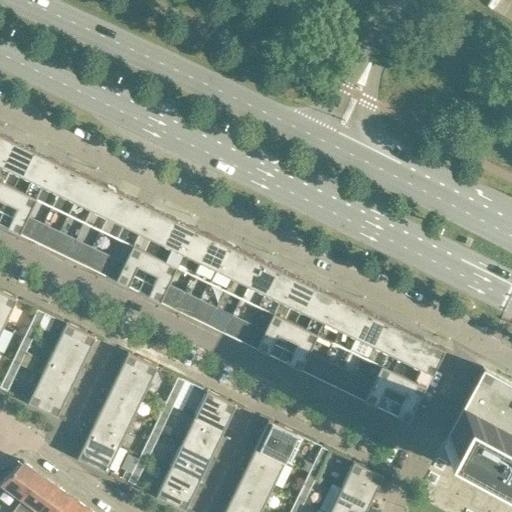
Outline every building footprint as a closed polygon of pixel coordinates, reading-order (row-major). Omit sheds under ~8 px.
[(0,159),(11,138),(0,132),(0,159)] [(11,138),(0,159),(0,180),(3,182),(10,167),(20,173),(32,148),(11,138)] [(32,148),(20,173),(32,178),(25,193),(35,198),(54,159),(32,148)] [(35,198),(36,199),(51,206),(70,167),(54,159),(35,198)] [(86,174),(70,167),(51,206),(67,214),(86,174)] [(67,214),(83,222),(102,182),(86,174),(67,214)] [(0,198),(6,202),(13,187),(0,180),(0,198)] [(119,190),(102,182),(83,222),(100,229),(119,190)] [(25,193),(13,187),(6,202),(17,207),(12,216),(7,227),(19,233),(36,199),(35,198),(25,193)] [(100,229),(116,237),(135,198),(119,190),(100,229)] [(151,206),(135,198),(116,237),(131,245),(132,245),(151,206)] [(151,206),(132,245),(143,250),(150,235),(161,241),(173,216),(151,206)] [(2,211),(0,215),(0,223),(7,227),(12,216),(2,211)] [(173,216),(161,241),(172,246),(165,260),(176,265),(194,227),(173,216)] [(38,220),(34,228),(44,234),(49,225),(38,220)] [(194,227),(176,265),(175,266),(176,266),(192,274),(210,234),(194,227)] [(44,234),(34,228),(29,238),(40,243),(44,234)] [(227,242),(210,234),(192,274),(208,282),(227,242)] [(77,249),(81,240),(70,235),(66,244),(77,249)] [(243,250),(227,242),(208,282),(224,290),(243,250)] [(72,258),(77,249),(66,244),(62,253),(72,258)] [(147,270),(154,255),(143,250),(132,245),(131,245),(115,279),(127,285),(137,265),(147,270)] [(224,290),(240,297),(259,258),(243,250),(224,290)] [(99,260),(109,265),(113,256),(103,251),(99,260)] [(176,265),(154,255),(147,270),(157,275),(153,284),(147,295),(159,301),(176,266),(175,266),(176,265)] [(240,297),(256,305),(275,266),(259,258),(240,297)] [(94,269),(105,274),(109,265),(99,260),(94,269)] [(292,274),(275,266),(256,305),(272,313),(273,313),(273,312),(292,274)] [(133,274),(127,285),(137,290),(143,279),(133,274)] [(292,274),(273,312),(284,318),(291,303),(301,308),(313,284),(292,274)] [(143,279),(137,290),(147,295),(153,284),(143,279)] [(313,284),(301,308),(312,314),(305,328),(316,333),(335,295),(313,284)] [(178,288),(174,297),(185,302),(189,293),(178,288)] [(0,322),(3,324),(16,297),(15,297),(0,289),(0,322)] [(316,334),(332,342),(351,302),(335,295),(316,333),(316,334)] [(181,311),(185,302),(174,297),(170,306),(181,311)] [(332,342),(348,350),(367,310),(351,302),(332,342)] [(207,312),(217,317),(221,308),(211,303),(207,312)] [(37,308),(31,322),(38,325),(44,312),(37,308)] [(383,318),(367,310),(348,350),(364,358),(383,318)] [(213,326),(217,317),(207,312),(202,321),(213,326)] [(272,313),(255,347),(268,353),(278,333),(287,338),(294,323),(273,312),(273,313),(272,313)] [(364,358),(380,365),(381,365),(400,326),(383,318),(364,358)] [(239,328),(249,333),(254,324),(243,319),(239,328)] [(66,321),(53,348),(82,362),(94,337),(95,335),(91,333),(85,331),(67,322),(66,321)] [(32,338),(38,325),(31,322),(24,334),(32,338)] [(316,333),(294,323),(287,338),(298,343),(293,352),(287,363),(300,369),(316,334),(316,333)] [(400,326),(381,365),(392,370),(399,355),(409,361),(421,336),(400,326)] [(235,337),(245,342),(249,333),(239,328),(235,337)] [(24,334),(18,347),(25,351),(32,338),(24,334)] [(421,336),(409,361),(420,366),(413,380),(425,386),(444,347),(421,336)] [(273,342),(268,353),(278,358),(283,347),(273,342)] [(19,364),(25,351),(18,347),(12,360),(19,364)] [(283,347),(278,358),(287,363),(293,352),(283,347)] [(53,348),(40,374),(69,388),(70,387),(81,364),(82,362),(53,348)] [(115,377),(115,378),(144,392),(157,365),(156,365),(137,356),(131,353),(127,351),(127,353),(115,377)] [(325,369),(329,361),(319,356),(315,364),(325,369)] [(12,360),(6,373),(13,377),(19,364),(12,360)] [(325,369),(315,364),(310,374),(321,379),(325,369)] [(380,365),(363,399),(375,405),(385,385),(395,390),(402,375),(392,370),(381,365),(380,365)] [(511,382),(483,366),(444,438),(482,459),(477,469),(497,480),(502,470),(511,475),(511,382)] [(351,371),(347,380),(357,385),(362,376),(351,371)] [(0,387),(6,390),(13,377),(6,373),(0,384),(0,387)] [(69,388),(40,374),(27,401),(29,401),(46,410),(53,413),(56,415),(57,413),(68,390),(69,388)] [(425,386),(402,375),(395,390),(405,395),(401,404),(396,415),(408,421),(425,386)] [(178,376),(171,389),(178,393),(185,379),(178,376)] [(102,404),(131,418),(144,392),(115,378),(113,380),(102,403),(102,404)] [(353,394),(357,385),(347,380),(343,389),(353,394)] [(171,389),(165,402),(172,406),(178,393),(171,389)] [(206,389),(193,416),(223,430),(223,429),(235,405),(235,403),(231,401),(225,398),(207,390),(206,389)] [(381,394),(375,405),(386,410),(391,399),(381,394)] [(391,399),(386,410),(396,415),(401,404),(391,399)] [(165,402),(158,415),(166,419),(172,406),(165,402)] [(90,429),(89,431),(118,445),(131,418),(102,404),(101,406),(90,429)] [(158,415),(152,428),(160,432),(166,419),(158,415)] [(181,442),(210,456),(221,432),(223,430),(193,416),(181,442)] [(255,445),(284,459),(291,463),(303,438),(296,435),(297,433),(278,424),(272,421),(268,419),(267,420),(255,445)] [(152,428),(146,441),(153,445),(160,432),(152,428)] [(105,470),(106,471),(118,445),(89,431),(88,432),(77,455),(76,456),(80,458),(86,461),(105,470)] [(146,441),(140,454),(147,458),(153,445),(146,441)] [(181,442),(168,469),(197,483),(198,481),(209,458),(210,456),(181,442)] [(243,471),(242,472),(272,486),(284,459),(255,445),(254,448),(243,471)] [(321,445),(315,459),(322,462),(328,449),(321,445)] [(140,454),(133,467),(141,471),(147,458),(140,454)] [(315,459),(308,472),(316,475),(322,462),(315,459)] [(0,482),(20,498),(39,472),(22,460),(0,481),(0,482)] [(355,461),(353,460),(340,486),(369,501),(369,500),(381,476),(382,474),(378,472),(372,469),(355,461)] [(141,471),(133,467),(127,480),(134,484),(141,471)] [(168,469),(155,495),(156,495),(174,504),(184,509),(185,507),(196,484),(197,483),(168,469)] [(56,484),(39,472),(20,498),(12,508),(16,511),(35,511),(37,510),(56,484)] [(230,498),(258,511),(272,486),(242,472),(241,474),(230,497),(230,498)] [(308,472),(302,484),(309,488),(316,475),(308,472)] [(39,511),(60,511),(72,496),(56,484),(37,510),(39,511)] [(302,484),(296,498),(303,501),(309,488),(302,484)] [(340,486),(327,511),(363,511),(368,503),(369,501),(340,486)] [(86,511),(89,508),(72,496),(60,511),(86,511)] [(222,511),(258,511),(230,498),(229,500),(222,511)] [(296,498),(290,510),(292,511),(297,511),(303,501),(296,498)]
